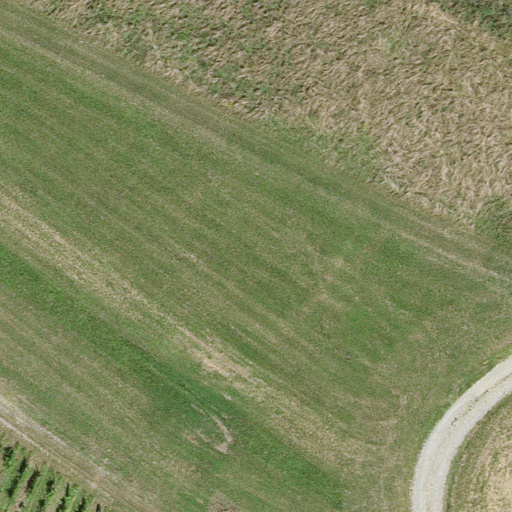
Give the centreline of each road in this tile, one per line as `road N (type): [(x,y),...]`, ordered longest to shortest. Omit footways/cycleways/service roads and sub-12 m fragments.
road 1 (track): [(416,511),(412,483),(491,374),(511,365)]
road 2 (track): [(131,511),(0,419)]
